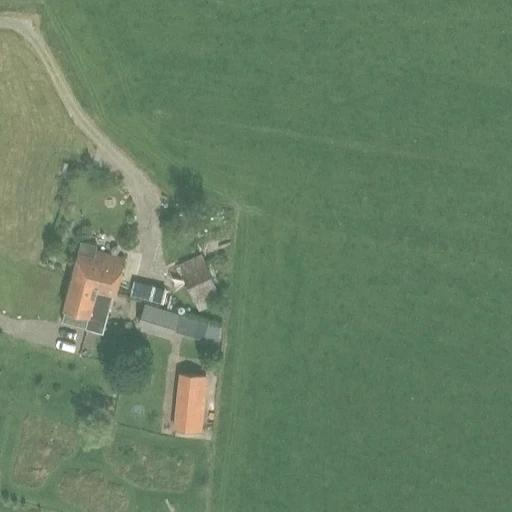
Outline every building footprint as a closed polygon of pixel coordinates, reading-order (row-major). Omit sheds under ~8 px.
[(96,249),(98,243),(82,239),(72,276),(82,279),(83,274),(89,276),(90,275),(97,277),(97,276),(102,277),(101,281),(103,282),(103,284),(108,286),(107,289),(116,292),(125,257),(96,249)] [(219,291),(202,252),(173,266),(188,305),(219,291)] [(114,300),(116,292),(107,289),(108,286),(103,284),(103,282),(101,281),(102,277),(97,276),(97,277),(90,275),(89,276),(83,274),(82,279),(72,276),(64,306),(89,313),(86,326),(103,331),(112,299),(114,300)] [(179,314),(145,303),(139,320),(174,331),(179,314)] [(212,368),(185,364),(176,419),(203,423),(212,368)]
